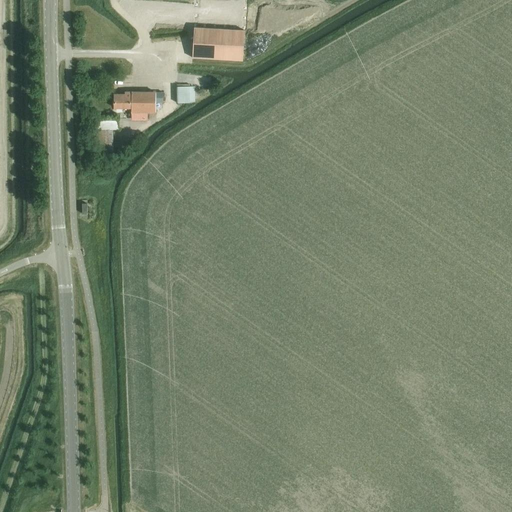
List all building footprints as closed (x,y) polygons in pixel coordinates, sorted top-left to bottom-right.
[(244,30),(194,28),(192,58),(243,61),(244,30)] [(177,103),(189,103),(189,87),(177,87),(177,103)] [(115,108),(131,108),(132,92),(125,92),(125,95),(115,95),(115,108)] [(132,92),(131,108),(131,112),(156,112),(156,102),(162,103),(163,93),(156,93),(156,92),(132,92)] [(113,162),(112,129),(118,129),(118,119),(95,119),(96,129),(97,162),(113,162)]
